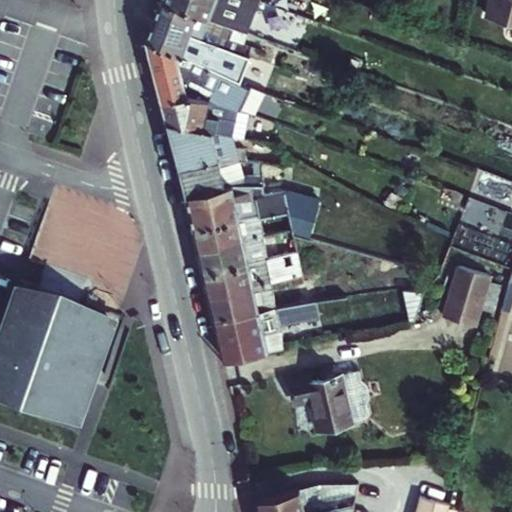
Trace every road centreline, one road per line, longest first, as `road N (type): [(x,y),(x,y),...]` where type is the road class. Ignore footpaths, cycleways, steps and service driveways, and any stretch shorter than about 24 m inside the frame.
road 1 (tertiary): [(215,511),(210,456),(147,184)]
road 2 (tertiary): [(147,184),(114,24)]
road 3 (residential): [(10,156),(100,186),(147,184)]
